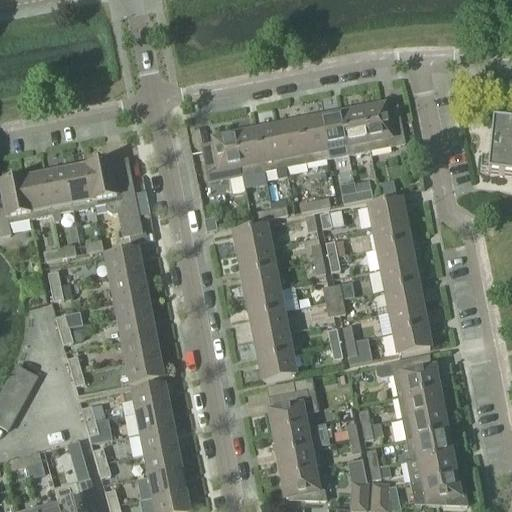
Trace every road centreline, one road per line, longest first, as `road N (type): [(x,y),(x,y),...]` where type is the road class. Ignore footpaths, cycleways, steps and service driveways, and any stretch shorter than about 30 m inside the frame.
road 1 (residential): [(233,511),(156,103)]
road 2 (residential): [(511,424),(472,237),(445,212),(417,60)]
road 3 (residential): [(417,60),(156,103)]
road 4 (residential): [(156,103),(0,132)]
